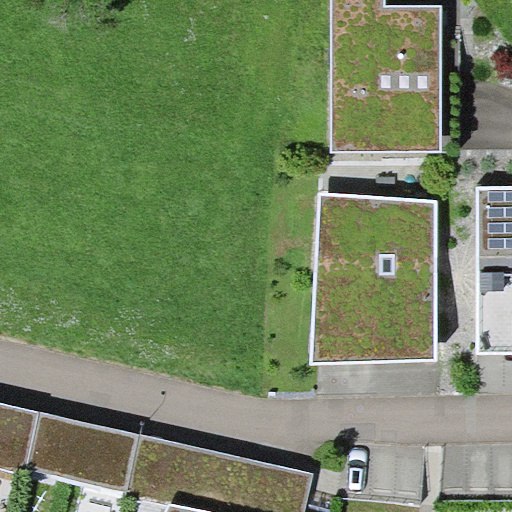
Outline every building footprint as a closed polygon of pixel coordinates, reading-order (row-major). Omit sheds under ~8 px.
[(386,0),(332,0),(333,151),(441,150),(441,5),(387,4),(386,0)] [(511,188),(476,189),(477,351),(511,351),(511,188)] [(434,202),(321,194),(312,363),(436,359),(434,202)] [(0,511),(14,511),(25,466),(36,410),(0,402),(0,511)] [(125,490),(138,432),(36,410),(25,466),(125,490)] [(305,511),(313,472),(138,432),(125,490),(119,511),(305,511)]
